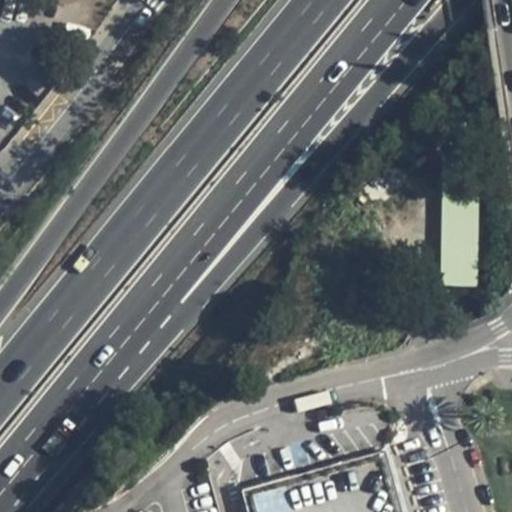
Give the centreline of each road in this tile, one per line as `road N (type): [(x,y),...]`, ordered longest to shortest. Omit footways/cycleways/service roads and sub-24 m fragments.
road 1 (motorway): [(0,511),(462,0)]
road 2 (motorway): [(0,481),(396,0)]
road 3 (motorway): [(321,0),(0,389)]
road 4 (motorway): [(222,0),(0,307)]
road 5 (tertiary): [(0,191),(149,0)]
